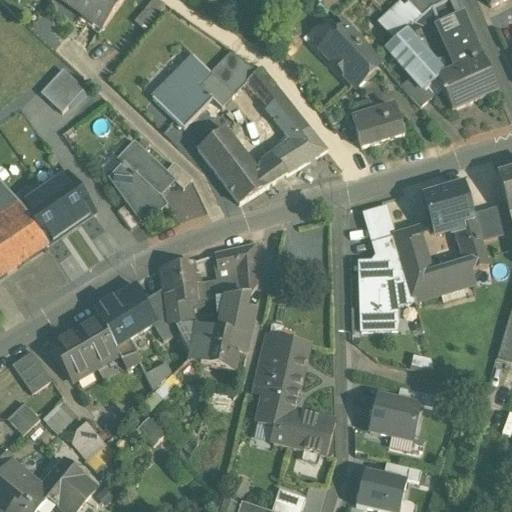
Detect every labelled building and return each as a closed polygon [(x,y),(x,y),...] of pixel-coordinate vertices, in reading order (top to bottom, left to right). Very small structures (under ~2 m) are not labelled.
[(126,0),(62,0),(89,19),(87,22),(102,33),(126,0)] [(437,0),(416,0),(404,12),(400,7),(378,28),(393,44),(405,34),(406,35),(408,33),(408,34),(421,22),(431,13),(430,12),(442,6),(437,0)] [(484,0),(490,10),(510,1),(509,0),(484,0)] [(442,6),(430,12),(431,13),(437,27),(461,14),(455,1),(442,6)] [(144,29),(162,9),(156,3),(137,22),(144,29)] [(483,62),(461,14),(437,27),(443,40),(451,58),(458,73),(483,62)] [(381,67),(348,31),(321,56),(354,92),(381,67)] [(406,35),(405,34),(393,44),(385,52),(410,81),(411,83),(412,82),(434,64),(432,62),(432,63),(406,35)] [(256,77),(232,57),(211,78),(199,90),(211,104),(221,113),(247,86),(256,77)] [(451,58),(443,61),(446,68),(440,71),(447,78),(458,73),(451,58)] [(194,61),(152,103),(183,132),(211,104),(199,90),(211,78),(194,61)] [(447,78),(437,83),(438,84),(452,115),(498,94),(483,62),(458,73),(447,78)] [(434,64),(412,82),(423,95),(438,84),(437,83),(447,78),(440,71),(434,64)] [(270,82),(261,71),(256,77),(247,86),(255,96),(270,82)] [(41,97),(63,116),(83,94),(61,75),(41,97)] [(423,95),(412,82),(411,83),(410,81),(401,90),(420,112),(431,102),(423,95)] [(270,82),(255,96),(260,102),(267,111),(282,98),(270,82)] [(375,99),(380,115),(352,123),(361,153),(362,153),(362,151),(402,139),(403,141),(404,140),(391,95),(375,99)] [(307,129),(282,98),(267,111),(260,102),(257,104),(288,144),(289,144),(307,129)] [(359,116),(377,110),(374,101),(356,107),(359,116)] [(257,104),(224,131),(244,157),(253,170),(288,144),(257,104)] [(288,144),(253,170),(269,190),(327,153),(307,129),(289,144),(288,144)] [(244,157),(224,131),(197,154),(216,179),(244,157)] [(165,176),(132,145),(115,164),(120,169),(107,184),(140,229),(141,230),(165,211),(158,201),(172,186),(174,185),(165,176)] [(244,157),(216,179),(238,208),(240,208),(269,190),(253,170),(244,157)] [(192,184),(174,167),(165,176),(174,185),(172,186),(182,195),(192,184)] [(511,174),(498,179),(507,210),(508,214),(511,212),(511,174)] [(43,194),(71,235),(96,218),(68,177),(43,194)] [(19,211),(0,188),(0,226),(3,232),(24,218),(19,211)] [(465,189),(425,200),(435,236),(453,231),(455,237),(461,235),(464,235),(462,228),(475,224),(474,219),(465,189)] [(71,235),(43,194),(19,211),(24,218),(47,251),(71,235)] [(387,209),(364,216),(373,247),(396,240),(387,209)] [(126,210),(117,216),(131,235),(140,229),(126,210)] [(507,210),(474,219),(475,224),(481,243),(511,234),(511,228),(508,214),(507,210)] [(47,251),(24,218),(3,232),(26,264),(47,251)] [(475,224),(462,228),(464,235),(461,235),(470,267),(473,275),(489,270),(481,243),(475,224)] [(0,280),(26,264),(3,232),(0,226),(0,280)] [(418,233),(396,240),(415,305),(437,298),(431,278),(418,233)] [(396,240),(373,247),(377,260),(372,267),(359,267),(361,335),(397,334),(396,310),(415,305),(396,240)] [(253,251),(215,260),(217,274),(238,269),(254,266),(253,251)] [(254,266),(238,269),(241,302),(245,301),(250,301),(257,291),(254,266)] [(193,267),(161,273),(165,298),(198,292),(193,267)] [(470,267),(431,278),(437,298),(476,286),(473,275),(470,267)] [(145,304),(135,289),(93,314),(98,323),(115,353),(152,330),(154,328),(142,308),(146,305),(145,304)] [(198,292),(165,298),(170,327),(173,326),(177,333),(194,329),(191,313),(201,312),(200,305),(199,305),(198,292)] [(161,294),(145,304),(146,305),(142,308),(154,328),(152,330),(163,346),(179,337),(177,333),(173,326),(170,327),(166,329),(161,294)] [(241,302),(218,304),(218,313),(222,314),(219,328),(220,328),(219,336),(197,331),(190,361),(190,365),(234,375),(238,358),(246,360),(250,346),(233,342),(238,317),(242,318),(245,301),(241,302)] [(511,313),(496,364),(511,369),(511,313)] [(242,318),(238,317),(233,342),(250,346),(255,321),(242,318)] [(115,353),(98,323),(75,336),(96,370),(118,358),(115,353)] [(96,370),(75,336),(53,349),(73,384),(96,370)] [(258,427),(276,431),(272,447),(326,459),(333,430),(334,426),(292,416),(308,350),(267,340),(254,396),(264,398),(258,427)] [(51,386),(31,356),(12,370),(32,399),(51,386)] [(165,368),(145,379),(153,397),(172,379),(165,368)] [(173,380),(154,400),(160,406),(179,386),(173,380)] [(401,393),(399,405),(420,410),(433,413),(435,401),(401,393)] [(160,406),(154,400),(144,409),(151,415),(160,406)] [(369,436),(411,446),(420,410),(399,405),(378,400),(369,436)] [(24,407),(7,424),(23,440),(40,424),(24,407)] [(103,448),(85,427),(76,435),(81,440),(72,448),(86,465),(103,448)] [(82,481),(64,466),(40,494),(49,502),(60,511),(80,511),(95,494),(81,483),(82,481)] [(387,467),(384,479),(408,484),(419,487),(422,475),(387,467)] [(0,481),(0,510),(2,511),(40,511),(49,502),(40,494),(10,469),(0,481)] [(356,510),(364,511),(401,511),(408,484),(384,479),(365,474),(356,510)] [(304,511),(308,500),(281,491),(274,511),(304,511)]
